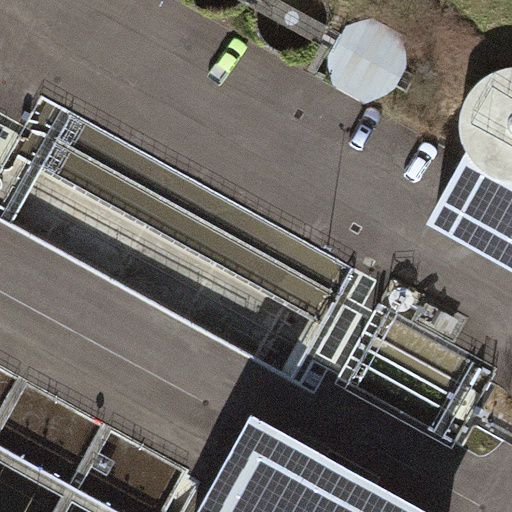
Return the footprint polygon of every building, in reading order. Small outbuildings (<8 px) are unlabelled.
[(200,0),(205,5),(228,10),(242,0),(200,0)] [(318,0),(286,0),(274,9),(270,32),(284,52),(307,56),(327,43),(331,19),(318,0)] [(396,45),(372,41),(352,54),(348,78),(362,97),(385,102),(405,88),(409,64),(396,45)] [(511,59),(504,59),(481,67),(464,81),(454,101),(452,125),(461,149),(474,164),(493,174),(511,175),(511,59)] [(511,268),(511,175),(493,174),(474,164),(461,149),(423,220),(511,268)] [(419,511),(241,414),(186,511),(419,511)]
